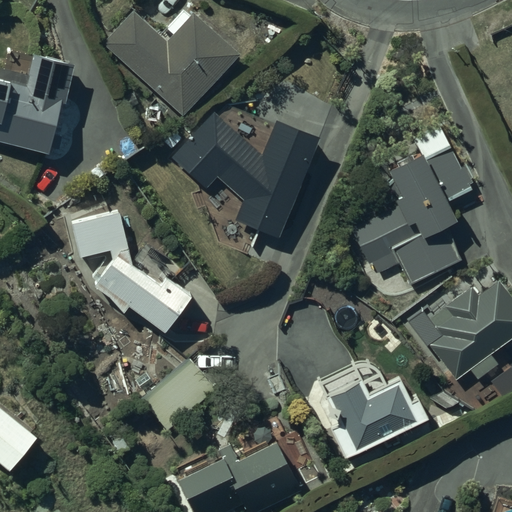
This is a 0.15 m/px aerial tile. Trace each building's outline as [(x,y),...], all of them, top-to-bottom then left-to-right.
[(242,36),(201,0),(179,0),(169,12),(176,18),(169,27),(137,0),(134,0),(106,34),(185,103),(242,36)] [(57,105),(68,56),(28,50),(25,61),(0,57),(0,59),(0,139),(42,147),(53,104),(57,105)] [(320,118),(279,103),(278,108),(257,101),(243,123),(217,99),(174,149),(208,178),(218,165),(245,188),(238,210),(282,225),(320,118)] [(379,265),(402,253),(411,274),(462,249),(448,209),(459,205),(452,187),(478,176),(459,132),(452,135),(442,114),(420,124),(424,134),(392,151),(405,179),(397,183),(402,194),(352,220),(370,255),(373,254),(379,265)] [(132,258),(120,211),(73,224),(82,257),(111,250),(114,261),(94,286),(125,309),(129,303),(167,326),(193,290),(168,273),(163,280),(132,258)] [(511,326),(511,279),(501,265),(481,280),(474,271),(431,301),(446,322),(432,332),(458,369),(471,360),(479,371),(500,356),(491,343),(511,326)] [(353,355),(318,372),(329,394),(329,400),(333,401),(339,415),(331,419),(344,450),(429,409),(419,387),(412,391),(400,367),(387,373),(381,361),(380,360),(380,359),(379,358),(378,357),(377,357),(377,356),(376,355),(375,355),(374,354),(373,353),(372,353),(371,353),(370,352),(369,352),(368,352),(367,352),(366,352),(365,352),(364,352),(363,352),(362,352),(361,352),(360,352),(359,352),(358,352),(358,353),(357,353),(356,353),(355,354),(354,354),(353,354),(353,355)] [(216,385),(189,355),(140,398),(167,428),(216,385)] [(0,390),(0,443),(12,453),(38,421),(0,390)] [(254,504),(304,479),(277,425),(237,445),(232,436),(179,462),(203,511),(212,511),(249,494),(254,504)]
